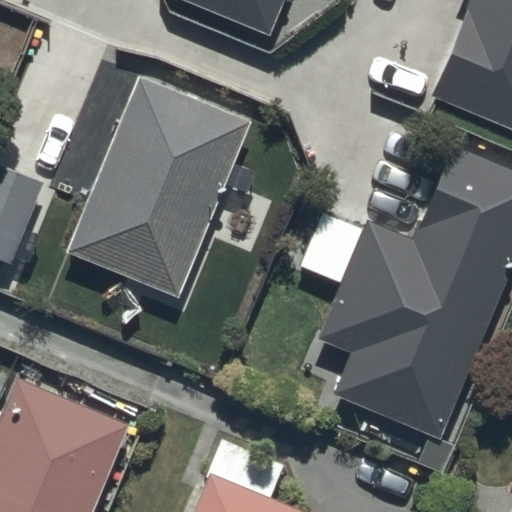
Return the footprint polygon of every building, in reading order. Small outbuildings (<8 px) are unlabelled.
[(135,83),(63,257),(171,304),(246,131),(135,83)] [(231,330),(214,375),(319,414),(335,370),(231,330)] [(355,379),(336,428),(385,446),(404,397),(355,379)] [(10,382),(0,406),(0,511),(91,511),(125,428),(10,382)] [(221,442),(192,511),(288,511),(269,505),(284,470),(221,442)]
